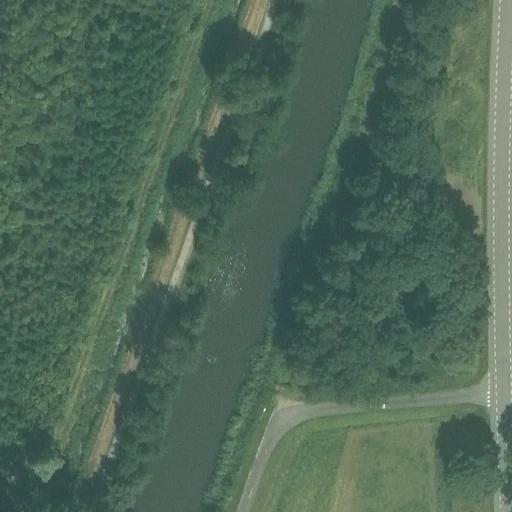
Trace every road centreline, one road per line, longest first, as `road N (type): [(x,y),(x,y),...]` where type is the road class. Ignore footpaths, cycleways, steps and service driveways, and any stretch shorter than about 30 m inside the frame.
road 1 (track): [(25,511),(210,0)]
road 2 (tertiary): [(502,392),(508,0)]
road 3 (unclassified): [(242,511),(274,427),(297,412),(502,392)]
road 4 (tertiary): [(509,511),(502,392)]
